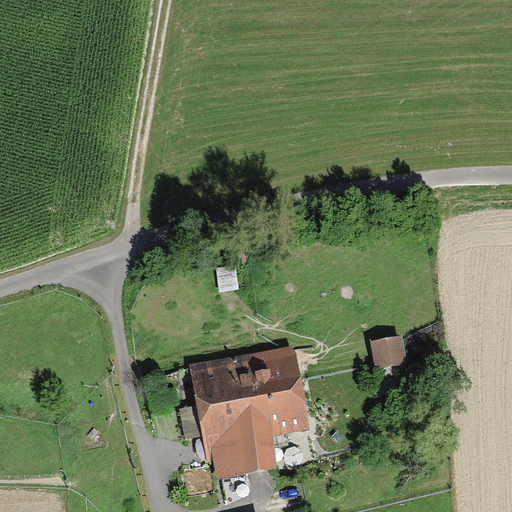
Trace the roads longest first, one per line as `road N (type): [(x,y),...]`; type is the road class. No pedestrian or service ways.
road 1 (unclassified): [(0,286),(268,206),(402,182),(511,177)]
road 2 (unknown): [(87,260),(127,372),(158,511)]
road 3 (track): [(130,246),(165,0)]
